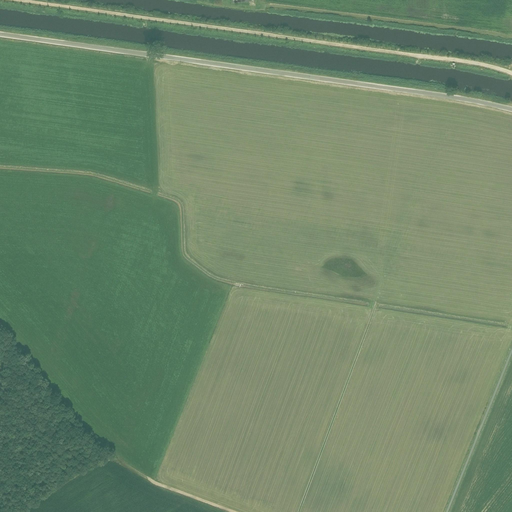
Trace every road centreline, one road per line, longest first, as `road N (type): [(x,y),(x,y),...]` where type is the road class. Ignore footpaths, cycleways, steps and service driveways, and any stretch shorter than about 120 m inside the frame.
road 1 (unclassified): [(0,33),(511,109)]
road 2 (track): [(511,73),(8,0)]
road 3 (track): [(204,0),(511,36)]
road 4 (track): [(298,511),(375,304)]
road 5 (track): [(102,454),(231,511)]
